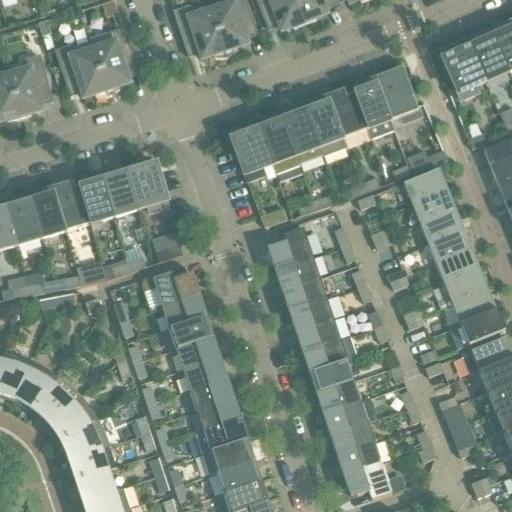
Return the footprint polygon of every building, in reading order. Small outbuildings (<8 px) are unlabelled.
[(226,0),(226,9),(211,14),(227,62),(236,54),(235,51),(246,47),(243,38),(254,34),(255,38),(257,38),(243,0),(226,0)] [(304,27),(293,0),(255,0),(268,33),(269,33),(268,29),(278,25),(282,34),(293,30),(293,31),(304,27)] [(293,0),(304,27),(315,23),(314,21),(325,17),(322,8),(334,3),(332,0),(293,0)] [(227,62),(211,14),(196,19),(188,10),(173,15),(188,60),(190,60),(188,56),(199,53),(202,62),(213,58),(214,62),(227,62)] [(118,20),(112,21),(116,33),(122,31),(118,20)] [(38,27),(42,39),(50,37),(46,24),(38,27)] [(499,37),(492,40),(508,76),(511,73),(511,25),(502,30),(498,32),(498,31),(497,31),(499,37)] [(89,43),(92,53),(108,101),(118,94),(117,90),(128,86),(125,77),(136,73),(137,77),(138,77),(123,31),(89,43)] [(483,39),(467,46),(485,86),(508,76),(492,40),(484,43),(482,40),(483,40),(483,39)] [(485,86),(467,46),(447,55),(448,56),(449,55),(450,59),(443,62),(440,57),(439,57),(456,94),(460,104),(476,97),(478,97),(475,90),(485,86)] [(108,101),(92,53),(77,58),(70,49),(55,54),(70,100),(71,99),(70,95),(81,92),(84,101),(95,97),(96,101),(108,101)] [(23,74),(8,79),(19,121),(30,118),(30,117),(41,114),(39,104),(49,101),(50,105),(52,105),(39,59),(25,63),(23,74)] [(395,76),(375,83),(390,125),(400,121),(403,127),(404,127),(403,126),(420,120),(402,72),(401,73),(403,78),(395,81),(394,78),(395,77),(395,76)] [(0,124),(7,123),(8,124),(19,121),(8,79),(0,80),(0,124)] [(361,94),(353,97),(366,133),(370,143),(394,134),(390,125),(375,83),(358,90),(358,91),(359,91),(361,94)] [(338,97),(327,101),(343,142),(366,133),(353,97),(345,100),(343,94),(342,95),(342,96),(338,97)] [(313,112),(306,114),(322,158),(323,160),(346,152),(343,142),(327,101),(311,107),(311,109),(312,108),(313,112)] [(291,115),(280,119),(298,167),(322,158),(306,114),(298,117),(296,112),(295,112),(295,113),(291,115)] [(266,129),(258,132),(272,169),(275,178),(299,169),(298,167),(280,119),(263,125),(264,126),(265,126),(266,129)] [(272,169),(258,132),(251,135),(249,129),(248,130),(248,131),(244,132),(229,138),(229,139),(233,138),(237,149),(235,150),(235,149),(233,149),(247,185),(264,179),(262,172),(272,169)] [(486,136),(468,144),(472,153),(490,146),(486,136)] [(511,142),(483,155),(491,176),(511,167),(511,142)] [(442,154),(424,161),(428,171),(446,164),(442,154)] [(134,174),(126,176),(137,214),(148,211),(149,217),(167,212),(156,175),(155,175),(155,176),(153,177),(150,165),(153,164),(153,163),(138,168),(138,167),(133,169),(133,168),(132,168),(134,174)] [(511,167),(491,176),(500,196),(511,190),(511,167)] [(410,178),(407,169),(391,175),(395,184),(410,178)] [(402,187),(411,208),(447,194),(438,173),(402,187)] [(118,174),(100,179),(113,221),(137,214),(126,176),(118,179),(117,175),(118,175),(118,174)] [(85,188),(78,190),(89,228),(113,221),(100,179),(89,182),(85,183),(85,182),(84,183),(85,188)] [(375,181),(360,187),(363,197),(379,191),(375,181)] [(363,197),(360,187),(345,193),(348,203),(363,197)] [(69,188),(52,193),(65,235),(89,228),(78,190),(70,193),(69,189),(70,189),(69,188)] [(511,190),(500,196),(508,216),(511,213),(511,190)] [(37,203),(29,205),(41,242),(65,235),(52,193),(41,196),(41,197),(37,198),(37,197),(36,197),(37,203)] [(411,208),(419,228),(455,214),(447,194),(411,208)] [(328,199),(312,205),(315,214),(331,209),(328,199)] [(357,206),(360,213),(375,207),(372,200),(357,206)] [(21,202),(4,207),(16,250),(41,242),(29,205),(21,207),(20,204),(21,203),(21,202)] [(315,214),(312,205),(296,210),(299,220),(315,214)] [(0,253),(16,250),(4,207),(0,208),(0,253)] [(260,220),(264,231),(287,224),(283,212),(260,220)] [(419,228),(427,248),(463,234),(460,227),(455,214),(419,228)] [(267,253),(275,274),(312,262),(302,232),(283,238),(285,247),(267,253)] [(334,235),(341,252),(348,249),(341,232),(334,235)] [(370,239),(373,247),(388,241),(385,233),(370,239)] [(427,248),(435,268),(471,254),(463,234),(427,248)] [(388,241),(373,247),(376,254),(391,248),(388,241)] [(178,247),(155,255),(159,267),(181,259),(178,247)] [(348,249),(341,252),(347,267),(354,264),(348,249)] [(435,268),(443,288),(479,274),(471,254),(435,268)] [(142,261),(127,267),(130,276),(146,271),(142,261)] [(275,274),(281,295),(319,282),(312,262),(275,274)] [(99,265),(76,272),(78,280),(80,289),(105,284),(99,265)] [(130,276),(127,267),(111,272),(114,281),(130,276)] [(150,316),(161,312),(198,300),(191,278),(187,279),(184,269),(145,282),(144,283),(143,283),(142,284),(142,285),(141,286),(141,287),(141,288),(141,289),(150,316)] [(386,279),(389,287),(404,281),(401,273),(386,279)] [(443,288),(451,308),(487,294),(479,274),(443,288)] [(351,278),(357,293),(365,289),(359,275),(351,278)] [(80,289),(78,280),(61,283),(63,293),(80,289)] [(404,281),(389,287),(392,294),(407,288),(404,281)] [(281,295),(288,315),(326,303),(319,282),(281,295)] [(43,287),(26,290),(28,299),(45,296),(43,287)] [(365,289),(357,293),(363,307),(371,304),(365,289)] [(28,299),(26,290),(10,293),(12,303),(28,299)] [(451,308),(459,328),(495,314),(487,294),(451,308)] [(72,297),(56,300),(57,310),(74,307),(72,297)] [(57,310),(56,300),(39,304),(41,313),(57,310)] [(161,312),(168,333),(205,320),(198,300),(161,312)] [(84,306),(88,317),(102,313),(98,302),(84,306)] [(288,315),(295,336),(333,323),(326,303),(288,315)] [(114,308),(120,326),(127,324),(121,306),(114,308)] [(434,315),(431,307),(418,311),(421,319),(434,315)] [(403,319),(406,327),(421,321),(417,313),(403,319)] [(495,314),(459,328),(468,349),(504,335),(495,314)] [(367,318),(373,333),(381,330),(375,315),(367,318)] [(168,333),(175,353),(212,341),(206,322),(205,320),(168,333)] [(421,321),(406,327),(409,334),(424,328),(421,321)] [(295,336),(302,356),(340,344),(333,323),(295,336)] [(127,324),(120,326),(125,341),(132,339),(127,324)] [(381,330),(373,333),(380,347),(387,344),(381,330)] [(469,380),(478,376),(511,362),(511,355),(506,340),(461,359),(469,380)] [(175,353),(182,374),(219,361),(212,341),(175,353)] [(302,356),(309,377),(347,364),(356,361),(349,341),(340,344),(302,356)] [(111,350),(116,366),(125,363),(120,347),(111,350)] [(128,352),(133,367),(141,365),(136,349),(128,352)] [(434,354),(419,360),(422,368),(437,362),(434,354)] [(4,355),(2,363),(0,373),(0,397),(1,398),(8,400),(14,403),(32,365),(23,361),(14,358),(4,355)] [(384,358),(390,373),(397,370),(391,355),(384,358)] [(182,374),(189,394),(226,382),(219,361),(182,374)] [(511,362),(478,376),(486,396),(511,385),(511,362)] [(125,363),(116,366),(122,382),(131,379),(125,363)] [(309,377),(316,398),(353,385),(347,364),(309,377)] [(41,369),(32,365),(14,403),(21,406),(27,410),(32,414),(57,380),(49,374),(41,369)] [(141,365),(133,367),(138,382),(146,380),(141,365)] [(442,375),(439,367),(424,373),(427,381),(442,375)] [(397,370),(390,373),(396,388),(403,385),(397,370)] [(65,386),(57,380),(32,414),(38,418),(43,423),(48,428),(79,399),(73,392),(65,386)] [(189,394),(196,415),(233,402),(226,382),(189,394)] [(320,411),(322,418),(360,406),(353,385),(316,398),(320,411)] [(511,385),(486,396),(495,416),(511,408),(511,385)] [(142,393),(147,408),(154,406),(149,390),(142,393)] [(400,398),(406,413),(413,410),(407,395),(400,398)] [(86,407),(79,399),(48,428),(52,433),(56,439),(60,445),(97,423),(91,415),(86,407)] [(438,407),(441,414),(456,408),(453,401),(438,407)] [(196,415),(202,435),(239,423),(233,404),(233,402),(196,415)] [(322,418),(329,439),(367,426),(377,423),(370,402),(360,406),(322,418)] [(154,406),(147,408),(152,423),(159,421),(154,406)] [(456,408),(441,414),(444,422),(459,416),(456,408)] [(493,440),(503,436),(511,432),(511,408),(495,416),(485,420),(493,440)] [(413,410),(406,413),(412,428),(419,425),(413,410)] [(136,424),(141,440),(150,437),(144,421),(136,424)] [(101,432),(97,423),(60,445),(63,451),(66,457),(69,464),(109,450),(105,441),(101,432)] [(195,438),(202,458),(246,443),(240,424),(239,423),(202,435),(195,438)] [(334,452),(336,459),(374,447),(367,426),(329,439),(334,452)] [(156,434),(161,449),(168,447),(163,432),(156,434)] [(511,432),(503,436),(511,456),(511,455),(511,432)] [(416,438),(422,453),(430,450),(424,435),(416,438)] [(150,437),(141,440),(146,455),(155,453),(150,437)] [(455,451),(457,454),(472,448),(469,442),(454,447),(455,451)] [(209,479),(216,476),(253,464),(247,445),(246,443),(202,458),(209,479)] [(168,447),(161,449),(166,464),(173,462),(168,447)] [(336,459),(343,480),(381,467),(374,447),(336,459)] [(472,448),(457,454),(459,458),(460,462),(475,456),(472,448)] [(116,471),(109,450),(69,464),(75,484),(108,473),(116,471)] [(430,450),(422,453),(427,465),(434,462),(430,450)] [(149,465),(154,480),(163,478),(158,462),(149,465)] [(216,476),(223,497),(260,484),(253,464),(216,476)] [(381,467),(343,480),(350,501),(368,496),(371,504),(391,497),(381,467)] [(115,494),(108,473),(75,484),(82,505),(115,494)] [(169,475),(174,490),(182,488),(177,473),(169,475)] [(163,478),(154,480),(160,496),(169,494),(163,478)] [(470,487),(474,495),(488,489),(485,481),(470,487)] [(223,497),(228,511),(245,511),(267,505),(260,484),(223,497)] [(182,488),(174,490),(179,505),(187,503),(182,488)] [(488,489),(474,495),(475,498),(476,502),(491,497),(488,489)] [(123,491),(115,494),(82,505),(84,511),(128,511),(129,511),(123,491)] [(163,506),(164,511),(174,511),(172,503),(163,506)]
